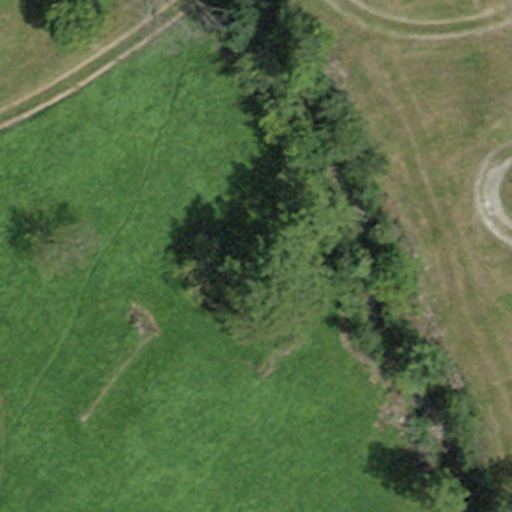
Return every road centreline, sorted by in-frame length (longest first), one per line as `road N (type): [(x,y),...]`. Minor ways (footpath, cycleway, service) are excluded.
road 1 (track): [(203,0),(0,106)]
road 2 (track): [(511,14),(426,40),(310,0)]
